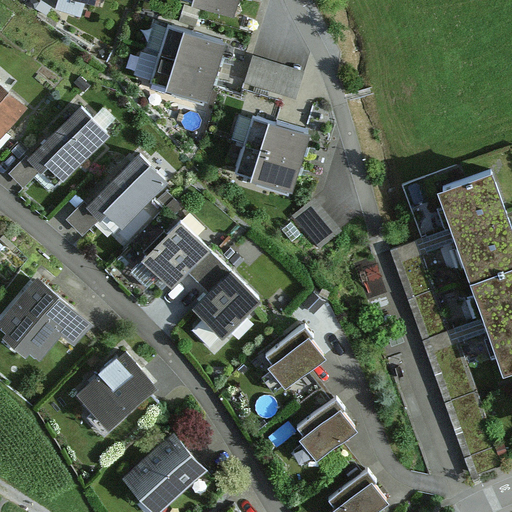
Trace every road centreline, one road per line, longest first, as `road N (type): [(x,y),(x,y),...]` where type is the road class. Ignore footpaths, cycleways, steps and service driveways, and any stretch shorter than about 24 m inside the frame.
road 1 (residential): [(0,199),(166,347),(229,428),(276,511)]
road 2 (residential): [(294,0),(333,77),(373,223)]
